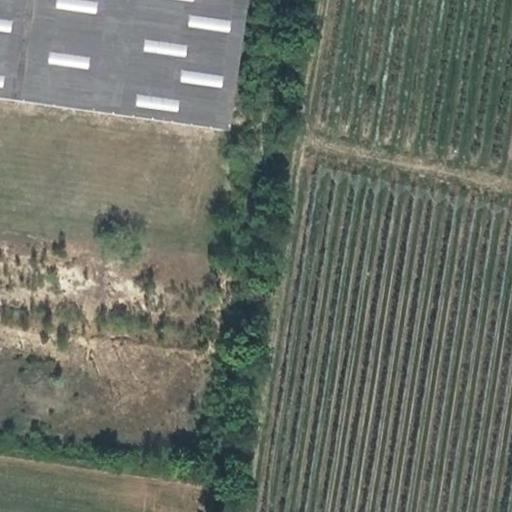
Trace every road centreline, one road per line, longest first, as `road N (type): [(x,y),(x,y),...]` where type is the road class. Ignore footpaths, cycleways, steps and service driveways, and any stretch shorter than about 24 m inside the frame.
road 1 (track): [(329,0),(253,511)]
road 2 (track): [(306,151),(511,195)]
